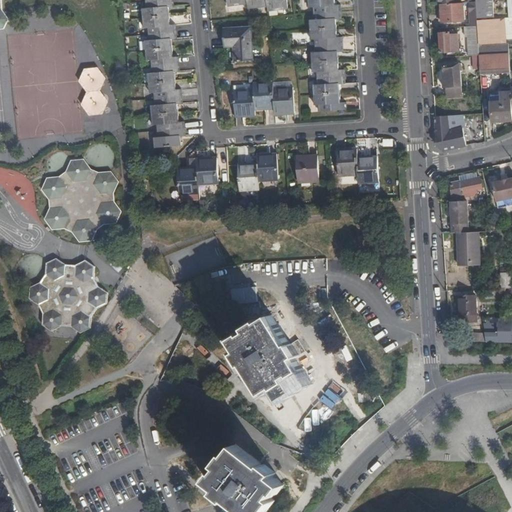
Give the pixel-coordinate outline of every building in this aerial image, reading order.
[(0,0),(0,29),(6,29),(10,19),(4,10),(2,0),(0,0)] [(146,0),(147,1),(147,2),(148,8),(143,9),(144,19),(145,29),(149,29),(150,35),(151,40),(146,40),(147,51),(148,61),(152,60),(153,65),(153,67),(154,73),(149,73),(150,84),(150,93),(155,93),(156,99),(157,105),(152,105),(153,115),(154,125),(158,125),(159,132),(159,137),(155,137),(155,148),(181,146),(180,136),(184,136),(183,129),(182,122),(179,122),(178,113),(177,104),(181,104),(180,97),(179,90),(176,90),(175,82),(174,72),(178,72),(177,65),(176,57),(173,57),(172,48),(171,40),(175,40),(175,39),(174,32),(174,25),(170,25),(169,16),(168,7),(172,7),(171,0),(146,0)] [(226,0),(228,7),(248,4),(248,9),(268,6),(268,11),(288,8),(287,0),(226,0)] [(309,0),(310,8),(315,8),(315,14),(316,20),(310,20),(311,30),(311,40),(317,40),(317,46),(317,52),(312,53),(313,63),(313,73),(318,73),(319,79),(319,85),(314,85),(314,96),(315,106),(320,105),(321,112),(344,110),(344,103),(341,103),(340,94),(339,84),(343,83),(342,77),(342,71),(339,71),(338,62),(338,51),(341,51),(341,44),(340,38),(337,38),(336,29),(335,18),(339,18),(339,12),(339,6),(335,6),(334,0),(309,0)] [(470,3),(471,27),(478,26),(477,20),(476,2),(470,3)] [(487,16),(486,2),(478,3),(479,17),(487,16)] [(464,21),(463,3),(459,3),(441,5),(442,22),(464,21)] [(191,23),(191,14),(172,14),(172,23),(191,23)] [(223,29),(224,47),(234,47),(235,62),(253,61),(251,27),(223,29)] [(460,51),(458,31),(440,33),(441,52),(460,51)] [(480,69),(510,68),(509,43),(479,45),(479,46),(479,56),(480,69)] [(480,69),(479,56),(472,56),(473,69),(480,69)] [(462,85),(461,63),(442,64),(442,70),(440,70),(441,86),(445,86),(461,85),(462,85)] [(100,67),(86,69),(81,81),(89,92),(103,91),(108,78),(100,67)] [(273,89),(273,82),(253,84),(254,90),(234,91),(235,117),(256,116),(255,110),(275,108),(275,115),(295,113),(294,87),(293,87),(276,88),(273,89)] [(461,85),(445,86),(446,97),(462,97),(461,85)] [(103,91),(89,92),(83,105),(92,115),(104,114),(110,102),(103,91)] [(492,123),(511,121),(511,104),(511,91),(501,92),(501,94),(501,101),(491,102),(492,123)] [(467,146),(462,114),(435,116),(437,147),(444,151),(467,146)] [(357,149),(337,150),(339,176),(359,175),(359,183),(379,182),(378,157),(357,157),(357,149)] [(279,180),(277,154),(258,155),(258,166),(238,167),(239,191),(259,190),(259,181),(279,180)] [(320,181),(318,155),(297,156),(298,183),(320,181)] [(196,159),(197,167),(178,169),(180,195),(199,193),(199,185),(219,183),(217,157),(196,159)] [(73,232),(80,241),(94,241),(99,229),(105,224),(118,224),(123,211),(115,201),(116,192),(120,182),(113,171),(99,172),(92,169),(85,159),(72,160),(67,172),(60,177),(49,178),(43,189),(50,199),(51,208),(46,219),(54,230),(66,229),(73,232)] [(451,186),(452,195),(462,193),(477,189),(483,188),(481,179),(451,186)] [(496,201),(511,198),(511,179),(507,180),(508,183),(502,184),(502,182),(492,184),(496,201)] [(477,189),(462,193),(462,198),(479,195),(477,189)] [(468,223),(468,201),(451,201),(452,233),(458,232),(465,232),(464,224),(468,223)] [(481,265),(480,232),(465,232),(458,232),(459,266),(481,265)] [(99,308),(109,303),(109,292),(102,288),(99,284),(95,278),(96,265),(88,260),(77,265),(67,264),(58,258),(47,263),(47,274),(42,282),(31,287),(30,299),(40,305),(44,314),(44,325),(54,331),(64,326),(73,326),(82,333),(92,328),(92,316),(99,308)] [(511,288),(511,275),(500,276),(501,288),(506,288),(511,288)] [(477,322),(475,295),(457,296),(458,303),(459,303),(461,323),(477,322)] [(217,309),(210,300),(191,314),(198,322),(217,309)] [(295,375),(305,369),(298,357),(301,355),(293,343),(292,344),(291,343),(273,315),(262,322),(261,320),(249,328),(251,331),(245,335),(244,333),(234,339),(242,350),(238,353),(245,365),(248,364),(266,393),(277,386),(278,389),(290,381),(288,377),(293,373),(295,375)] [(498,334),(485,333),(487,342),(511,342),(511,320),(500,320),(500,323),(498,323),(498,334)] [(468,333),(468,342),(487,342),(485,333),(468,333)] [(276,492),(278,494),(285,485),(274,476),(277,473),(266,464),(264,466),(244,450),(237,444),(229,455),(227,453),(218,464),(222,467),(217,473),(216,471),(209,480),(220,489),(217,492),(228,501),(229,499),(245,511),(263,511),(265,510),(266,511),(275,501),(272,498),(276,492)]
